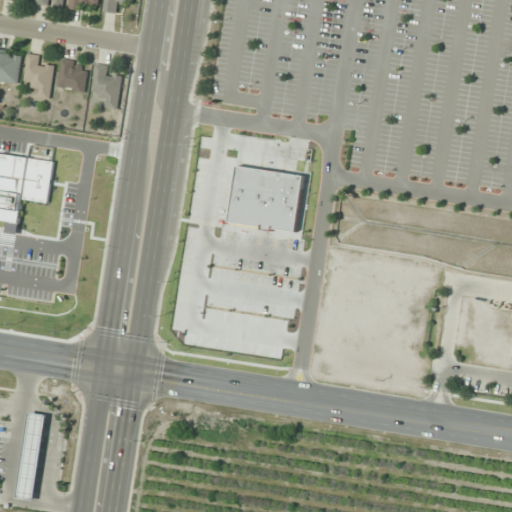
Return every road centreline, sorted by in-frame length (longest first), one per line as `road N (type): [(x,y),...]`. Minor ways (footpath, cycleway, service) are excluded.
road 1 (secondary): [(109,511),(189,0)]
road 2 (secondary): [(511,433),(104,365)]
road 3 (secondary): [(156,0),(104,365)]
road 4 (residential): [(148,49),(0,26)]
road 5 (secondary): [(104,365),(81,511)]
